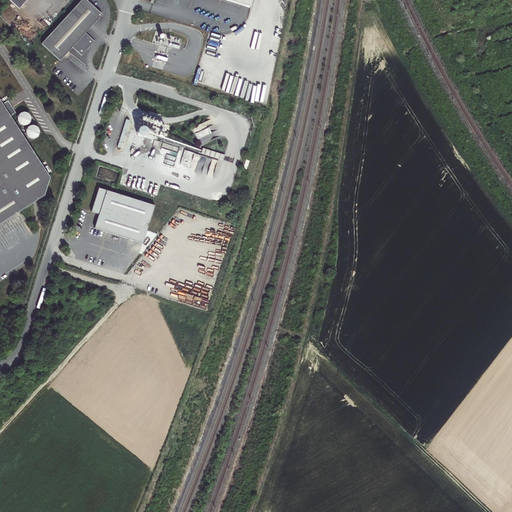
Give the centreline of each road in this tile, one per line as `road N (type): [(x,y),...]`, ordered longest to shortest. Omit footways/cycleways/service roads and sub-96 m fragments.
road 1 (unclassified): [(0,368),(22,338),(129,0)]
road 2 (track): [(485,511),(349,374)]
road 3 (track): [(0,429),(118,293)]
